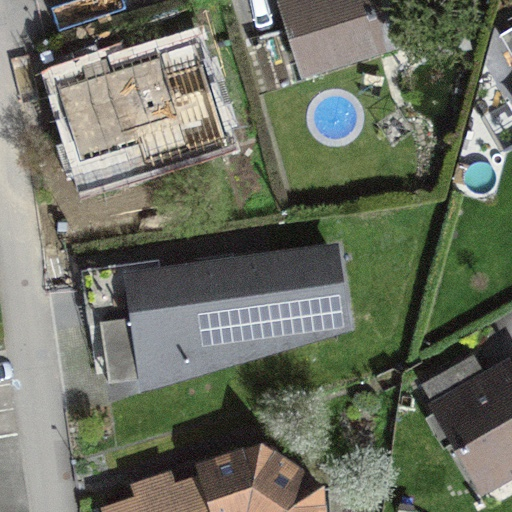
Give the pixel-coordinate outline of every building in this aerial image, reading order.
[(401,0),(296,0),(286,2),(302,69),(412,44),(401,0)] [(165,54),(65,82),(90,173),(216,138),(197,70),(171,77),(165,54)] [(339,238),(124,266),(140,387),(351,324),(339,238)] [(479,358),(424,384),(471,486),(507,469),(511,479),(511,376),(491,386),(479,358)] [(259,445),(210,463),(216,479),(225,511),(319,511),(320,487),(259,445)] [(225,511),(216,479),(109,511),(108,511),(225,511)]
